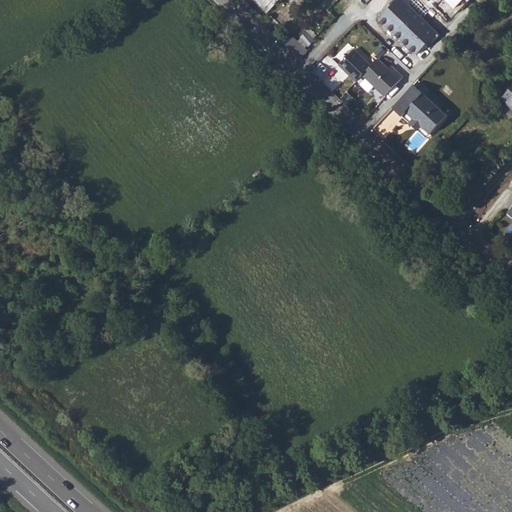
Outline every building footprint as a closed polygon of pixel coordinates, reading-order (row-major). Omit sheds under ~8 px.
[(382,23),(404,45),(425,23),(403,1),(382,23)] [(425,23),(404,45),(419,59),(440,37),(425,23)] [(317,41),(307,31),(298,39),(288,29),(279,38),(299,58),(317,41)] [(356,81),(371,65),(354,48),(339,64),(356,81)] [(379,59),(364,74),(386,96),(404,77),(394,68),(391,71),(389,69),(379,59)] [(366,78),(361,84),(369,91),(374,85),(366,78)] [(451,120),(418,89),(397,112),(407,121),(411,116),(435,138),(451,120)] [(411,116),(407,121),(419,131),(427,138),(431,142),(435,138),(411,116)] [(511,200),(502,213),(511,221),(511,200)]
